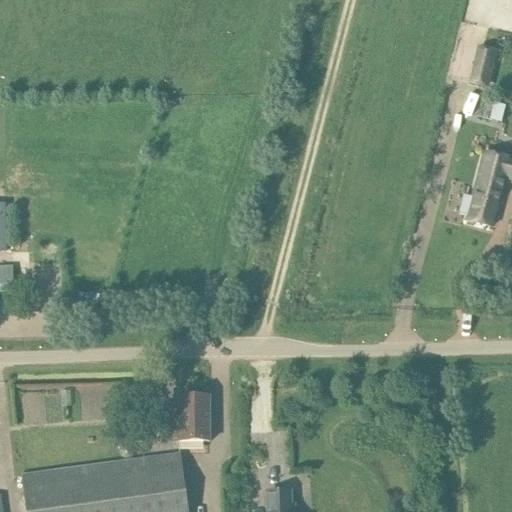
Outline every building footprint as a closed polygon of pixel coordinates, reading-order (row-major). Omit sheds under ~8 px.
[(488,93),(496,53),(477,49),(468,89),(488,93)] [(478,120),(502,123),(505,100),(480,97),(478,120)] [(459,215),(472,218),(471,223),(491,228),(503,179),(511,181),(511,159),(484,153),(473,197),(464,195),(459,215)] [(13,268),(0,267),(0,287),(13,288),(13,268)] [(70,392),(61,392),(62,408),(71,407),(70,392)] [(210,442),(210,398),(181,398),(181,418),(173,418),(174,443),(210,442)] [(124,447),(120,451),(120,457),(124,461),(130,460),(134,456),(134,450),(129,446),(124,447)] [(188,511),(183,475),(180,455),(21,476),(26,511),(188,511)] [(268,493),(268,511),(290,511),(290,492),(268,493)]
